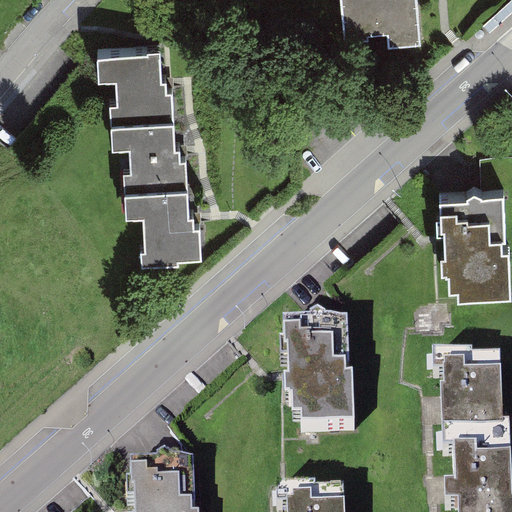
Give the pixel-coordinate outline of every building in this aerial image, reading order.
[(328,0),(333,37),(379,32),(381,45),(409,42),(404,0),(328,0)] [(163,44),(92,49),(94,78),(115,76),(117,98),(111,98),(112,119),(106,120),(108,145),(129,144),(131,166),(123,166),(125,189),(119,186),(121,214),(143,212),(147,258),(201,254),(198,210),(187,210),(183,145),(177,145),(172,74),(166,75),(163,44)] [(495,185),(422,190),(427,266),(436,266),(437,284),(445,284),(446,294),(501,291),(495,185)] [(343,426),(337,323),(266,328),(272,423),(287,423),(287,430),(343,426)] [(421,369),(429,511),(441,510),(440,511),(507,511),(507,508),(498,509),(490,379),(451,382),(450,367),(421,369)] [(188,511),(185,460),(110,465),(112,511),(188,511)] [(298,511),(294,501),(266,504),(266,511),(330,511),(330,510),(303,511),(298,511)]
